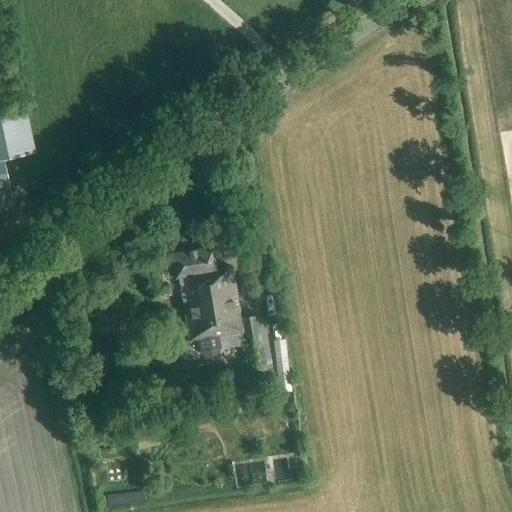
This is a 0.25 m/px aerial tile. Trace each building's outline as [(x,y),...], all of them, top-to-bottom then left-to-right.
[(26,115),(0,120),(0,162),(34,155),(26,115)] [(0,162),(0,205),(10,203),(2,162),(0,162)] [(256,318),(241,320),(232,269),(216,272),(212,248),(171,255),(175,277),(178,276),(190,341),(197,339),(199,352),(212,361),(221,348),(219,335),(243,331),(251,374),(265,372),(269,395),(277,393),(271,363),(263,364),(256,318)] [(156,297),(169,295),(167,285),(154,287),(156,297)] [(83,407),(89,431),(109,426),(103,402),(83,407)] [(258,460),(232,465),(235,486),(262,481),(258,460)]
